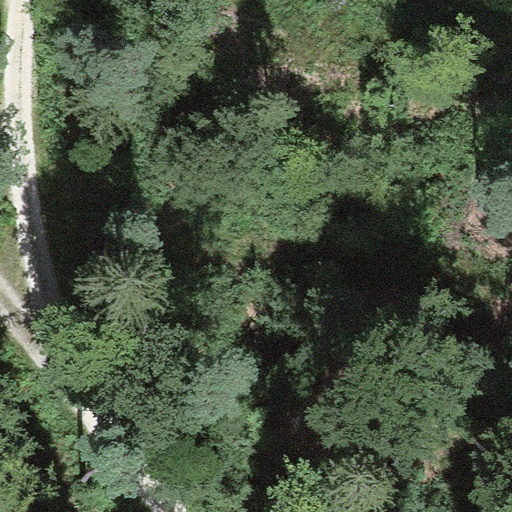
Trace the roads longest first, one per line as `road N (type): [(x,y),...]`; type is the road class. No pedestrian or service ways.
road 1 (track): [(34,339),(10,146),(19,0)]
road 2 (track): [(179,511),(0,292)]
